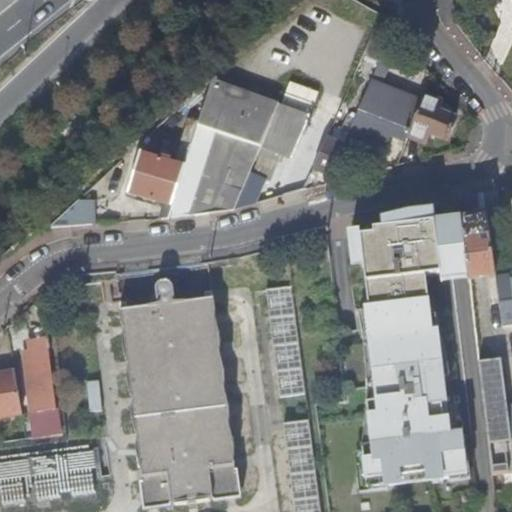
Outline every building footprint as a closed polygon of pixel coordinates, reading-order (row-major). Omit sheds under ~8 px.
[(381,62),(384,54),(394,32),(381,17),(365,55),(381,62)] [(381,62),(373,82),(362,107),(355,123),(350,134),(381,145),(385,135),(392,138),(408,144),(410,138),(424,101),(383,86),(394,58),(384,54),(381,62)] [(193,146),(169,218),(170,219),(192,217),(213,214),(235,211),(247,184),(259,155),(280,106),(233,89),(214,82),(193,146)] [(261,156),(256,169),(275,177),(282,163),(283,163),(285,158),(291,160),(312,118),(310,116),(319,94),(292,84),(282,107),(280,106),(259,155),(261,156)] [(444,103),(426,96),(424,101),(410,138),(428,144),(432,135),(450,142),(458,120),(440,113),(444,103)] [(344,119),(355,123),(362,107),(351,103),(344,119)] [(388,148),(392,138),(385,135),(381,145),(388,148)] [(345,147),(329,140),(315,173),(331,179),(345,147)] [(176,165),(166,162),(166,164),(153,202),(170,206),(167,219),(169,218),(193,146),(183,143),(176,165)] [(142,157),(130,195),(153,202),(166,164),(142,157)] [(262,204),(266,193),(247,184),(235,211),(262,204)] [(503,220),(498,190),(485,194),(488,214),(492,244),(505,242),(502,221),(503,220)] [(96,226),(96,209),(96,203),(81,203),(52,231),(75,228),(96,226)] [(464,220),(437,223),(435,208),(390,220),(391,226),(392,229),(377,231),(377,236),(353,239),(355,266),(366,265),(372,314),(368,314),(379,406),(369,407),(374,449),(364,450),(370,493),(404,488),(403,480),(429,476),(430,484),(458,480),(457,475),(469,474),(464,436),(452,437),(450,423),(445,423),(443,406),(448,405),(441,335),(435,335),(428,278),(443,276),(444,283),(471,280),(464,220)] [(464,220),(471,280),(496,275),(492,244),(488,214),(464,220)] [(511,303),(511,302),(509,283),(498,284),(501,305),(511,303)] [(511,283),(509,283),(511,302),(511,303),(501,305),(504,328),(511,326),(511,283)] [(175,291),(174,289),(173,287),(171,285),(168,284),(166,284),(163,285),(161,285),(159,287),(158,289),(157,291),(159,308),(151,309),(151,310),(121,314),(148,508),(190,507),(190,505),(195,505),(199,505),(200,506),(239,497),(213,303),(187,306),(186,305),(177,306),(175,291)] [(292,286),(266,290),(281,397),(307,393),(292,286)] [(369,383),(369,407),(379,406),(368,314),(360,315),(365,339),(368,363),(369,383)] [(47,407),(51,435),(62,434),(48,339),(31,341),(32,351),(24,352),(33,409),(47,407)] [(479,351),(492,456),(511,453),(511,408),(508,409),(501,363),(492,364),(490,355),(485,350),(479,351)] [(15,373),(0,376),(0,418),(22,414),(15,373)] [(369,407),(364,450),(374,449),(369,407)] [(323,511),(312,420),(286,423),(296,511),(323,511)] [(96,453),(0,463),(0,495),(1,508),(101,497),(96,453)] [(403,480),(404,488),(430,484),(429,476),(403,480)]
